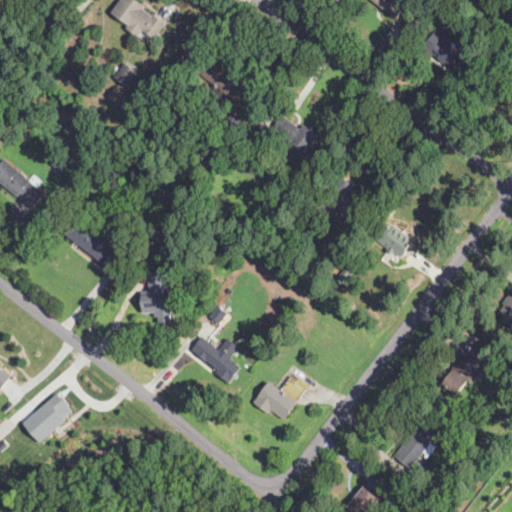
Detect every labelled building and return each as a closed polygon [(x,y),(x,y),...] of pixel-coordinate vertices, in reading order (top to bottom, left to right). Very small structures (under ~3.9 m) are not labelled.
[(153,15),(154,16),(155,14),(166,22),(156,37),(134,22),(132,26),(114,14),(113,13),(122,0),(136,0),(146,7),(145,9),(153,15)] [(400,15),(398,18),(374,0),(403,0),(408,3),(400,15)] [(81,12),(77,9),(82,2),(87,6),(81,12)] [(489,23),(478,18),(484,6),(495,12),(489,23)] [(71,19),(61,33),(48,24),(57,10),(71,19)] [(440,34),(443,36),(445,33),(454,40),(451,45),(460,52),(450,66),(425,46),(436,31),(440,34)] [(228,68),(233,72),(235,69),(251,81),(236,100),(194,68),(206,52),(228,68)] [(140,71),(130,85),(117,76),(127,61),(140,71)] [(6,103),(2,107),(0,105),(0,89),(10,98),(6,103)] [(244,120),(233,131),(224,123),(234,112),(244,120)] [(297,125),(302,129),(305,125),(318,135),(305,152),(299,147),(274,128),(284,115),(297,125)] [(267,147),(260,156),(254,151),(260,142),(267,147)] [(70,161),(61,173),(53,166),(62,154),(70,161)] [(35,207),(34,208),(0,178),(0,165),(5,159),(45,194),(35,207)] [(370,205),(363,215),(359,222),(348,214),(346,216),(336,209),(338,207),(327,199),(339,182),(343,176),(356,186),(352,192),(370,205)] [(302,221),(298,226),(291,220),(299,211),(305,217),(302,221)] [(83,220),(100,234),(105,228),(116,236),(111,243),(116,247),(103,263),(63,231),(76,215),(83,220)] [(393,226),(395,227),(396,226),(416,240),(403,258),(395,253),(394,254),(388,250),(389,248),(377,240),(389,223),(393,226)] [(142,260),(141,262),(125,250),(135,237),(150,249),(142,260)] [(350,277),(344,285),(337,280),(345,269),(347,266),(355,272),(350,277)] [(169,287),(169,290),(173,290),(175,323),(160,324),(160,317),(157,317),(157,312),(145,313),(143,291),(151,291),(150,272),(168,271),(169,287)] [(511,327),(495,314),(511,292),(511,327)] [(222,321),(220,324),(211,316),(220,304),(230,312),(222,321)] [(214,345),(219,349),(223,345),(233,354),(230,358),(241,367),(229,382),(217,372),(218,370),(197,353),(207,340),(214,345)] [(487,358),(489,359),(475,378),(473,376),(459,395),(444,383),(455,369),(453,367),(456,363),(459,366),(466,358),(467,359),(475,348),(487,358)] [(11,378),(2,389),(0,393),(0,363),(3,366),(2,367),(13,376),(11,378)] [(310,384),(298,402),(285,420),(272,410),(269,413),(255,402),(271,381),(282,390),(294,373),(310,384)] [(59,392),(24,422),(41,441),(67,419),(65,416),(73,409),(59,392)] [(414,466),(412,469),(395,455),(413,433),(411,431),(424,414),(443,429),(414,466)] [(465,450),(459,454),(454,446),(461,442),(465,450)] [(371,511),(355,511),(349,507),(365,486),(381,499),(371,511)]
